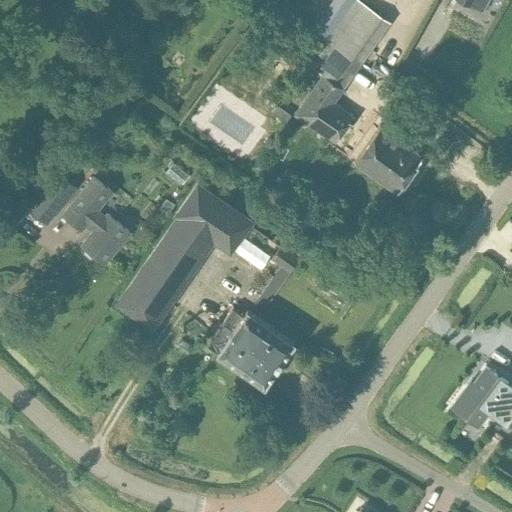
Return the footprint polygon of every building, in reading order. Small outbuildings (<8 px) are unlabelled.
[(360,0),(355,0),(328,40),(337,46),(351,54),(379,14),(368,6),(360,0)] [(458,0),(483,12),(489,0),(458,0)] [(296,115),(335,143),(354,116),(334,102),(344,89),(363,62),(359,60),(351,54),(337,46),(328,40),(318,54),(323,59),(316,70),(324,75),(296,115)] [(276,105),(272,111),(285,120),(289,114),(276,105)] [(355,161),(397,192),(423,156),(380,125),(355,161)] [(29,208),(46,221),(74,186),(58,173),(29,208)] [(98,211),(114,191),(93,175),(62,214),(81,230),(85,226),(93,233),(83,246),(85,247),(84,253),(91,259),(97,256),(105,263),(130,232),(108,215),(106,217),(98,211)] [(118,302),(153,327),(213,240),(230,252),(253,220),(198,182),(176,214),(178,215),(118,302)] [(281,244),(270,258),(287,271),(298,256),(281,244)] [(260,319),(247,309),(243,315),(232,307),(206,345),(243,370),(245,372),(262,383),(264,385),(294,342),(260,319)] [(468,384),(452,405),(478,425),(489,410),(506,422),(511,414),(511,385),(485,366),(470,386),(468,384)]
